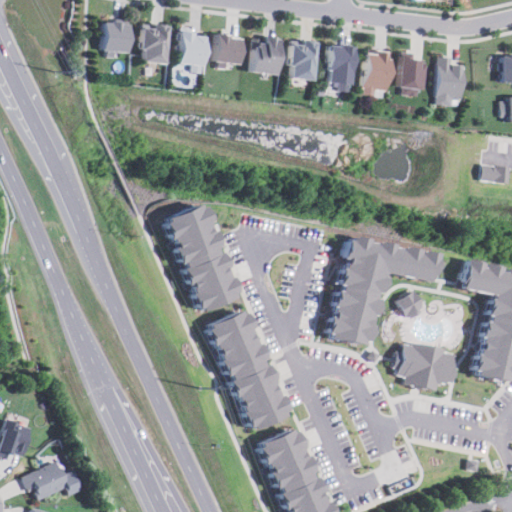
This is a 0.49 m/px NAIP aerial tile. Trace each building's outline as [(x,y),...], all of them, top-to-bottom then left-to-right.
[(124,51),(126,22),(101,20),(99,55),(110,56),(110,51),(124,51)] [(141,21),(135,59),(160,63),(165,25),(141,21)] [(200,35),(187,33),(188,27),(176,25),(172,62),(186,63),(185,71),(197,72),(200,35)] [(233,62),(237,37),(211,33),(207,64),(220,66),(221,61),(233,62)] [(243,70),(269,73),(273,36),(259,35),(258,43),(247,42),(243,70)] [(311,41),(285,37),(281,64),(285,65),(283,76),(305,79),(311,41)] [(319,80),(332,81),(331,90),(342,91),(347,46),(323,43),(319,80)] [(353,92),(378,96),(385,52),(360,48),(353,92)] [(511,54),(494,54),(495,81),(511,81),(511,54)] [(456,64),(444,63),(445,56),(431,55),(429,103),(455,105),(456,64)] [(390,93),(411,96),(412,88),(417,89),(421,59),(395,56),(390,93)] [(511,119),(511,96),(493,97),(494,120),(511,119)] [(472,178),(500,183),(503,167),(474,162),(472,178)] [(214,248),(211,249),(192,202),(152,219),(170,264),(174,263),(193,311),(233,295),(214,248)] [(429,251),(338,236),(335,256),(336,256),(331,286),(330,286),(321,336),(363,343),(372,291),(374,292),(377,272),(425,280),(429,251)] [(511,269),(495,266),(457,258),(451,287),(484,293),(480,314),(469,373),(511,381),(511,375),(511,269)] [(393,296),(403,318),(419,311),(410,290),(393,296)] [(238,308),(199,323),(220,377),(222,376),(243,429),(282,414),(260,357),(258,358),(238,308)] [(401,383),(434,389),(436,380),(447,382),(452,349),(398,341),(395,357),(396,357),(394,374),(402,376),(401,383)] [(0,450),(17,455),(26,425),(0,418),(0,450)] [(271,492),(278,511),(326,511),(309,470),(308,470),(290,426),(250,442),(262,470),(271,492)] [(60,488),(63,494),(75,489),(68,469),(57,473),(53,461),(17,474),(23,491),(29,489),(32,498),(60,488)]
